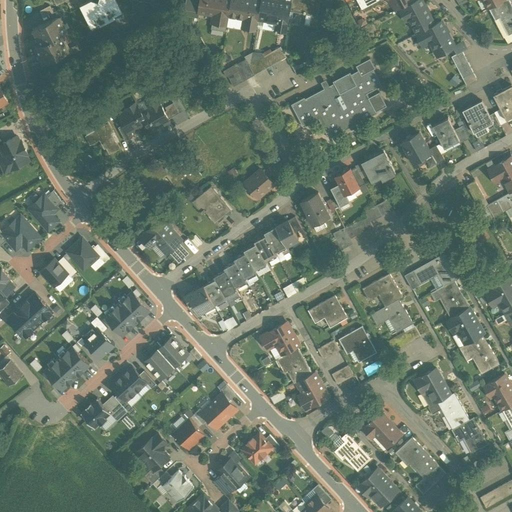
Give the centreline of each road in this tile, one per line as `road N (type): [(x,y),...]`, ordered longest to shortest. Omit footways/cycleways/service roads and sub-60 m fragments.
road 1 (residential): [(78,200),(238,95),(252,102),(293,170),(287,198),(158,289)]
road 2 (residential): [(511,142),(437,185),(386,249),(210,347)]
road 3 (residential): [(8,0),(19,106),(78,200)]
road 4 (residential): [(175,311),(63,407),(23,398),(0,414)]
road 5 (residential): [(480,511),(455,469),(376,384)]
